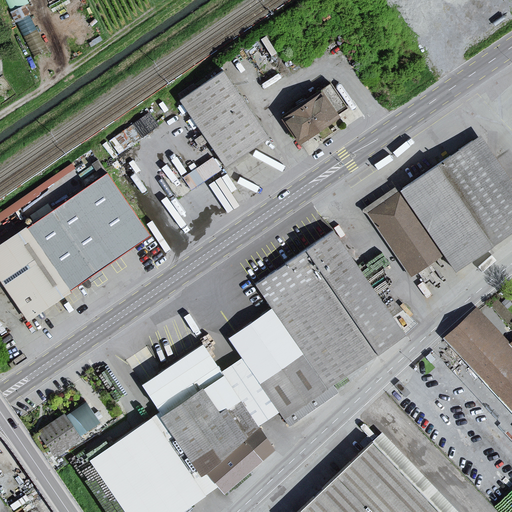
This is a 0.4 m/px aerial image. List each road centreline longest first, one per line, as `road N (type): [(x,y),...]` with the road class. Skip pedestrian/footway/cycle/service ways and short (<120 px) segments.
road 1 (primary): [(0,404),(511,54)]
road 2 (primary): [(511,37),(0,386)]
road 3 (residential): [(511,264),(237,511)]
